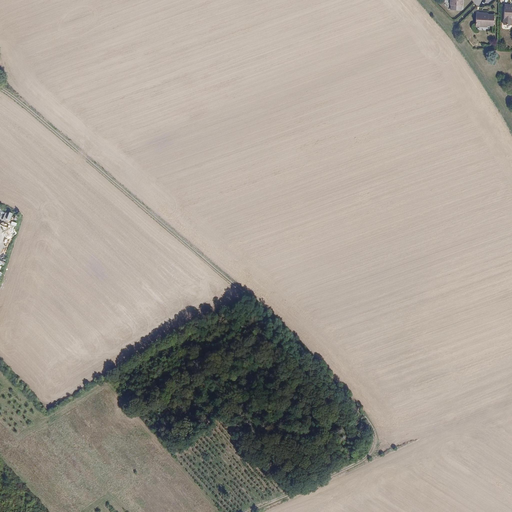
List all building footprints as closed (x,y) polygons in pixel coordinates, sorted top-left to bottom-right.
[(449,0),(450,5),(451,5),(451,10),(462,11),(462,6),(462,0),(449,0)] [(503,25),(504,25),(511,24),(511,4),(505,4),(505,5),(504,12),(504,20),(503,20),(503,25)] [(488,26),(494,26),(494,14),(488,14),(488,13),(476,13),(476,20),(476,27),(488,27),(488,26)] [(11,219),(13,212),(10,211),(6,224),(16,227),(18,221),(11,219)] [(0,240),(1,240),(0,242),(0,243),(8,247),(10,243),(9,243),(11,238),(0,234),(0,240)]
